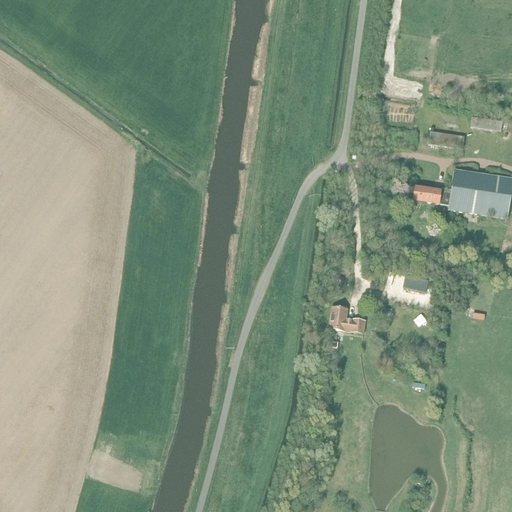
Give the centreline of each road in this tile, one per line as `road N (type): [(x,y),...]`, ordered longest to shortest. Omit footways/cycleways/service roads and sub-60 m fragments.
road 1 (unclassified): [(198,511),(258,293),(303,189),(341,149),(363,0)]
road 2 (track): [(130,255),(116,379),(84,511)]
